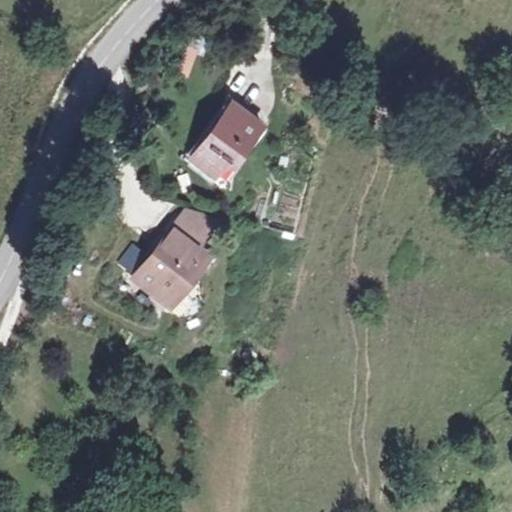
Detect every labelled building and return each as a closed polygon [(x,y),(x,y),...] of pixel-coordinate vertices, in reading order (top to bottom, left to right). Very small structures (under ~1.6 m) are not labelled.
[(187,78),(199,47),(181,40),(169,71),(187,78)] [(263,123),(233,101),(193,154),(209,166),(221,150),(229,156),(236,161),(263,123)] [(229,156),(221,150),(209,166),(217,172),(229,156)] [(198,245),(170,226),(124,295),(161,319),(200,261),(192,255),(198,245)] [(207,251),(198,245),(192,255),(200,261),(207,251)]
